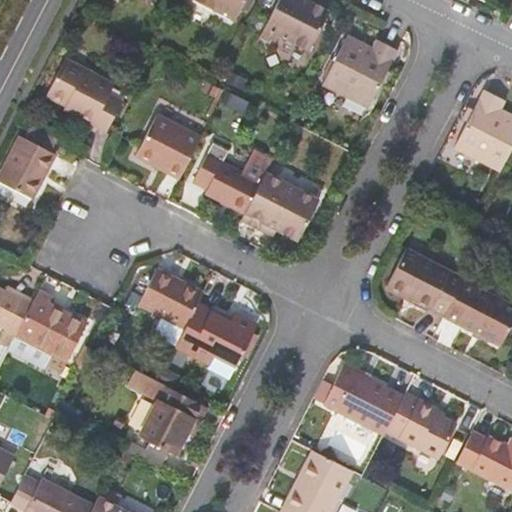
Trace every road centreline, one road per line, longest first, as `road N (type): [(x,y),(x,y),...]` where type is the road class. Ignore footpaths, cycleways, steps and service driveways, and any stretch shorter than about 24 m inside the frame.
road 1 (residential): [(463,27),(322,305)]
road 2 (residential): [(103,228),(154,224),(322,305)]
road 3 (residential): [(322,305),(218,511)]
road 4 (residential): [(322,305),(511,404)]
